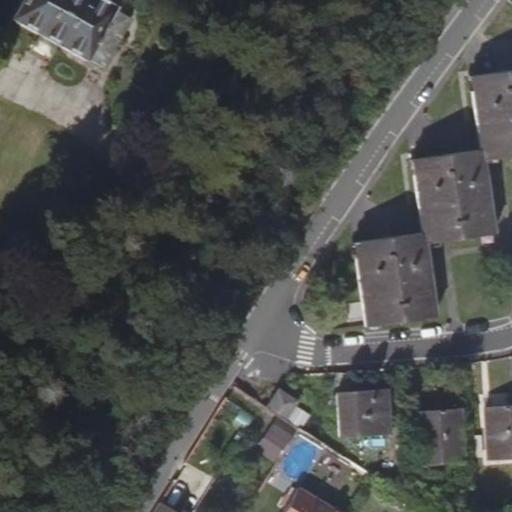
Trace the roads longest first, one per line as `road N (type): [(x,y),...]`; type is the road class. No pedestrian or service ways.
road 1 (residential): [(257,323),(483,0)]
road 2 (residential): [(257,323),(308,348),(344,354),(511,335)]
road 3 (residential): [(136,511),(257,323)]
